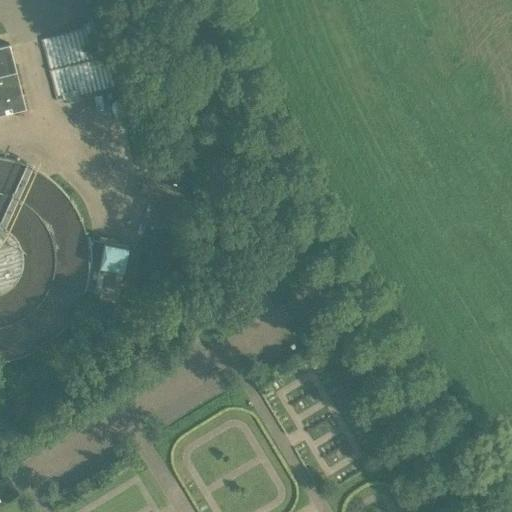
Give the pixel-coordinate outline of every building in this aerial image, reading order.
[(0,44),(0,114),(5,113),(4,109),(10,108),(11,112),(25,109),(8,43),(0,44)] [(173,229),(182,187),(142,178),(137,200),(146,202),(142,223),(173,229)] [(188,187),(187,196),(197,198),(198,189),(188,187)] [(86,281),(83,291),(118,297),(129,247),(87,239),(89,258),(86,281)] [(219,281),(228,275),(223,266),(213,271),(219,281)]
